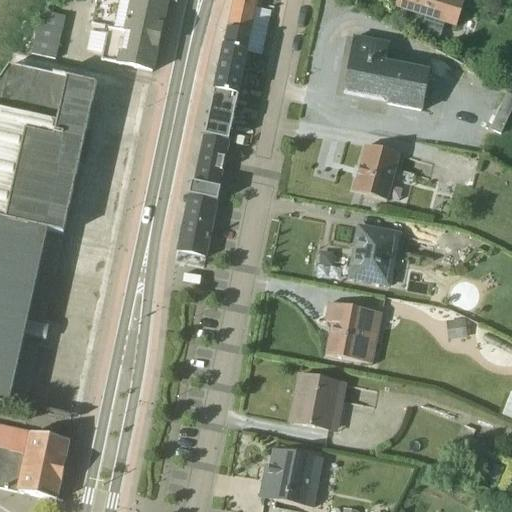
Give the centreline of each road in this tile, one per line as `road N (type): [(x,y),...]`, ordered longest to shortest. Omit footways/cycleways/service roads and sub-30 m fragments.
road 1 (residential): [(195,511),(295,0)]
road 2 (primary): [(150,224),(83,511)]
road 3 (primary): [(110,511),(138,375),(150,224)]
road 4 (primary): [(150,224),(188,47)]
